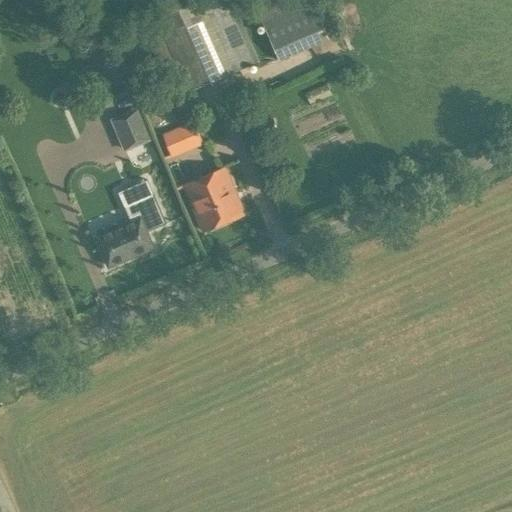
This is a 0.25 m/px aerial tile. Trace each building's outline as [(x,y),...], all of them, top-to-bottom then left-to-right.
[(254,66),(227,0),(202,0),(144,24),(172,94),(186,88),(188,93),(254,66)] [(331,42),(312,0),(275,0),(257,8),(281,63),(331,42)] [(112,122),(125,155),(154,144),(140,111),(112,122)] [(197,148),(188,125),(164,135),(173,157),(197,148)] [(245,214),(225,167),(184,184),(203,232),(245,214)] [(155,249),(141,221),(118,232),(116,228),(100,236),(102,240),(99,241),(113,269),(155,249)]
